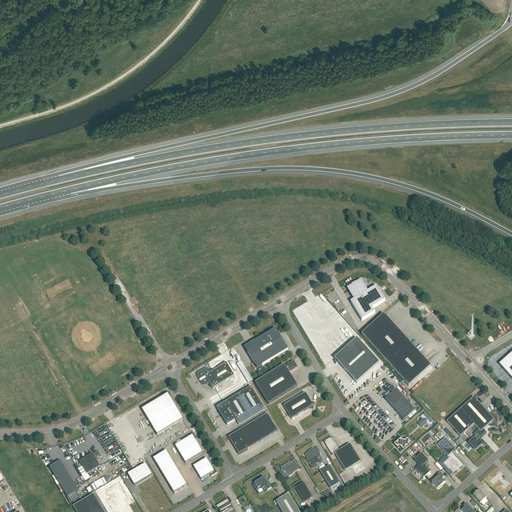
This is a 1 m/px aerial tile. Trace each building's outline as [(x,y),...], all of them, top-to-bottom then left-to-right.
[(367,292),(361,282),(356,285),(356,286),(354,288),(353,286),(348,289),(354,300),(355,299),(356,300),(351,303),(362,321),(375,313),(368,317),(366,313),(385,301),(377,287),(366,293),(367,292)] [(384,315),(361,335),(408,387),(431,367),(387,318),(387,315),(384,315)] [(279,336),(275,330),(268,334),(244,348),(257,369),(288,351),(279,336)] [(357,384),(379,364),(357,339),(334,359),(357,384)] [(511,379),(511,353),(499,365),(511,379)] [(246,384),(251,382),(240,361),(236,363),(246,384)] [(268,405),(297,387),(288,372),(291,371),(291,372),(297,368),(293,362),(287,366),(288,366),(285,368),(284,366),(255,384),(268,405)] [(234,377),(226,364),(210,373),(208,370),(206,369),(198,374),(198,376),(203,385),(205,386),(209,384),(213,390),(234,377)] [(225,403),(224,404),(217,408),(227,426),(235,422),(236,421),(238,425),(264,409),(251,388),(225,403)] [(408,417),(415,410),(396,390),(385,400),(404,421),(408,417)] [(162,396),(163,397),(142,410),(157,436),(183,420),(170,399),(172,398),(168,392),(162,396)] [(313,411),(315,403),(311,403),(305,394),(283,407),(292,420),(309,410),(313,411)] [(479,431),(483,431),(489,425),(490,426),(497,427),(497,428),(498,417),(497,417),(497,418),(492,418),(474,398),(447,422),(460,437),(474,425),(479,431)] [(415,410),(408,417),(410,419),(417,413),(415,410)] [(422,419),(419,421),(423,426),(426,423),(428,426),(433,421),(425,413),(421,417),(422,419)] [(278,432),(267,415),(228,438),(234,447),(239,455),(247,450),(248,450),(278,432)] [(475,437),(469,443),(475,450),(483,444),(480,441),(487,435),(485,433),(483,431),(480,433),(479,431),(473,436),(475,437)] [(185,464),(203,453),(195,440),(197,440),(193,434),(187,437),(188,439),(175,447),(185,464)] [(424,444),(431,438),(428,435),(422,441),(424,444)] [(405,441),(403,441),(399,437),(392,443),(397,449),(400,447),(403,451),(413,442),(409,437),(405,441)] [(340,451),(331,438),(324,442),(332,456),(335,454),(345,471),(361,462),(350,445),(340,451)] [(461,470),(461,469),(463,466),(452,453),(456,450),(445,439),(438,446),(448,457),(447,457),(449,459),(443,464),(449,470),(453,474),(456,471),(457,472),(460,469),(461,470)] [(308,453),(305,455),(307,459),(306,459),(309,464),(310,463),(311,465),(314,463),(315,464),(319,461),(319,463),(320,463),(323,462),(321,460),(317,453),(319,452),(317,448),(313,450),(313,449),(308,453)] [(100,467),(95,459),(99,456),(97,452),(84,460),(84,461),(82,462),(81,461),(79,462),(87,475),(100,467)] [(187,486),(166,452),(153,460),(174,494),(187,486)] [(428,462),(421,454),(414,461),(419,466),(415,469),(423,478),(431,472),(425,465),(428,462)] [(137,455),(126,460),(129,468),(140,463),(137,455)] [(212,468),(206,459),(193,467),(201,480),(210,475),(211,477),(217,473),(213,467),(212,468)] [(300,470),(294,461),(289,465),(288,464),(281,468),(284,473),(285,472),(289,477),(293,475),(292,474),(300,470)] [(60,462),(54,466),(54,465),(49,468),(68,498),(78,492),(62,464),(60,462)] [(128,475),(134,486),(152,476),(145,465),(128,475)] [(330,489),(340,484),(329,466),(320,472),(330,489)] [(441,486),(445,483),(442,479),(444,477),(439,472),(437,475),(438,476),(431,483),(432,483),(432,484),(433,486),(434,485),(438,489),(439,489),(442,486),(441,486)] [(84,488),(87,493),(108,482),(105,476),(84,488)] [(265,492),(267,491),(267,492),(271,490),(271,489),(272,488),(270,485),(269,485),(264,478),(254,484),(255,485),(253,486),(256,491),(260,488),(263,489),(265,492)] [(304,503),(313,498),(304,483),(295,488),(304,503)] [(486,499),(479,490),(476,493),(476,492),(475,493),(475,494),(473,496),(480,504),(486,499)] [(281,511),(299,511),(289,494),(276,502),(277,504),(281,511)] [(103,511),(94,495),(73,508),(75,511),(103,511)] [(232,511),(234,511),(227,500),(217,507),(219,511),(232,511)]
